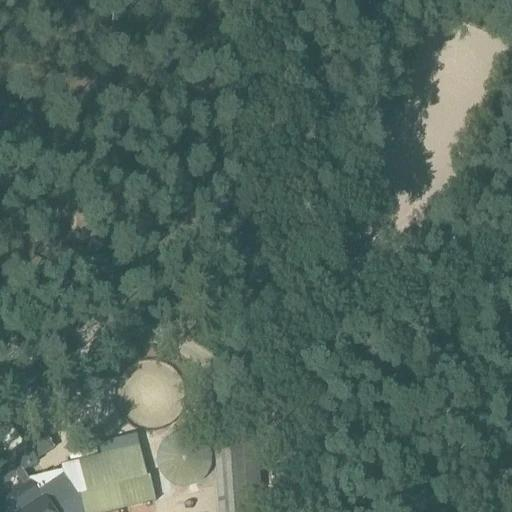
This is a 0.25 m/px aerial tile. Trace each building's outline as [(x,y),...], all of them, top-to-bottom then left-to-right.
[(152,458),(152,462),(152,465),(152,469),(153,472),(155,475),(156,478),(158,481),(161,484),(163,486),(166,488),(170,489),(173,490),(176,491),(180,491),(183,491),(187,490),(190,489),(193,488),(196,486),(199,483),(201,481),(203,478),(205,475),(206,472),(207,468),(208,465),(208,461),(207,458),(206,454),(205,451),(203,448),(201,445),(199,443),(196,441),(193,439),(190,437),(187,436),(183,435),(180,435),(176,436),(173,436),(169,437),(166,439),(163,441),(161,443),(158,446),(156,448),(154,451),(153,455),(152,458)] [(261,511),(256,438),(212,443),(216,511),(261,511)] [(24,446),(0,462),(0,490),(16,480),(23,475),(38,466),(36,463),(24,446)] [(140,449),(68,467),(79,511),(118,511),(154,503),(140,449)] [(21,486),(0,500),(0,511),(23,511),(40,501),(27,481),(21,486)] [(23,511),(50,511),(42,499),(40,501),(23,511)]
